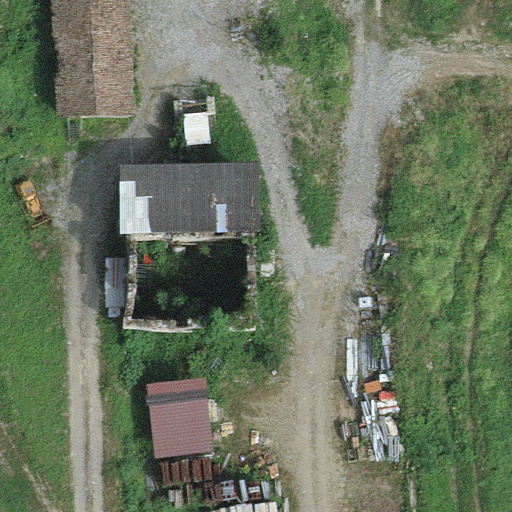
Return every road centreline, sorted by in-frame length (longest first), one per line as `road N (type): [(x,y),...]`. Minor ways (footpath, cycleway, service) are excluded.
road 1 (track): [(79,511),(105,189),(188,0)]
road 2 (track): [(511,52),(419,67),(373,51),(364,0)]
